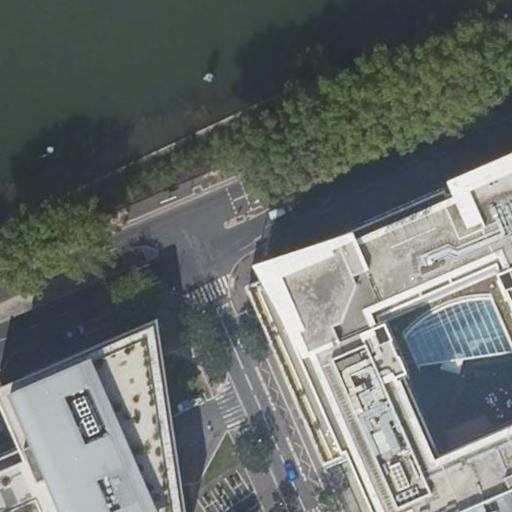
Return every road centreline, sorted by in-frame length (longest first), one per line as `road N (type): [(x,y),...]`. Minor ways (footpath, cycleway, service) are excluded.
road 1 (unknown): [(347,182),(449,375),(468,428),(470,460),(452,511)]
road 2 (primary): [(196,260),(472,119),(500,97)]
road 3 (primary): [(500,97),(465,101),(181,223)]
road 4 (residential): [(306,511),(196,260)]
road 5 (primary): [(0,340),(196,260)]
road 6 (primary): [(181,223),(0,295)]
